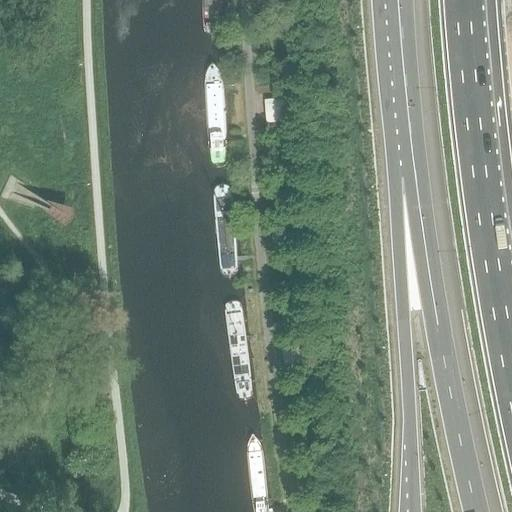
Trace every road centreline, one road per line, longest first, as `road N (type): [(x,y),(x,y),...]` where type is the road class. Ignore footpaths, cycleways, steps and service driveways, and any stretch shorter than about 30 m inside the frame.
road 1 (trunk): [(511,366),(479,163),(467,0)]
road 2 (trunk): [(415,175),(475,511)]
road 3 (trunk): [(415,175),(402,310),(413,511)]
road 4 (trunk): [(400,0),(415,175)]
